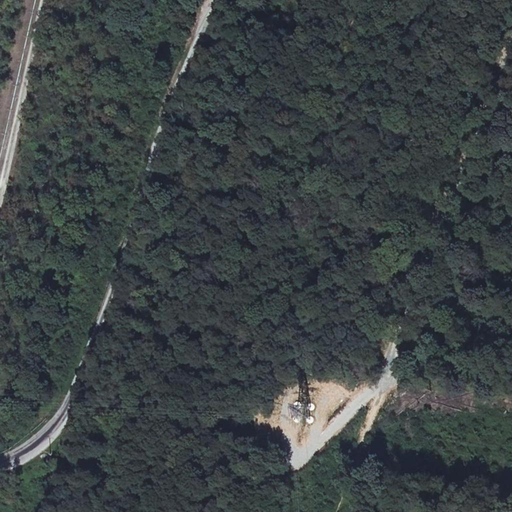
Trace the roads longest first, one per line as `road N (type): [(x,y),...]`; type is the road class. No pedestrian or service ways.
road 1 (tertiary): [(0,468),(40,444),(76,394),(164,121),(218,0)]
road 2 (track): [(44,0),(0,191)]
